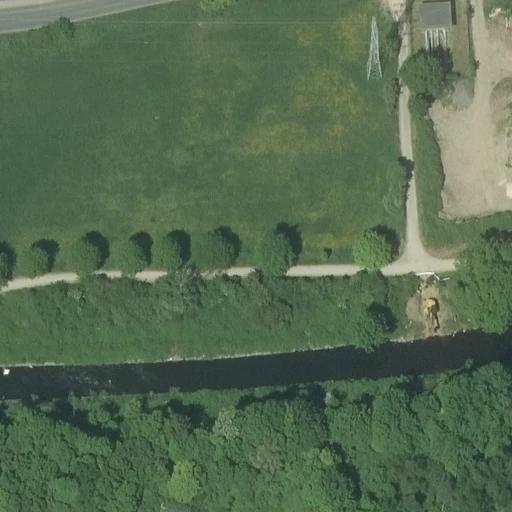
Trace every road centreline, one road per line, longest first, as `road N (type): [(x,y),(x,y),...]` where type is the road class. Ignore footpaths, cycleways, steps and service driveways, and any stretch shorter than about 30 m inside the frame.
road 1 (track): [(398,0),(415,268)]
road 2 (unclassified): [(123,0),(0,25)]
